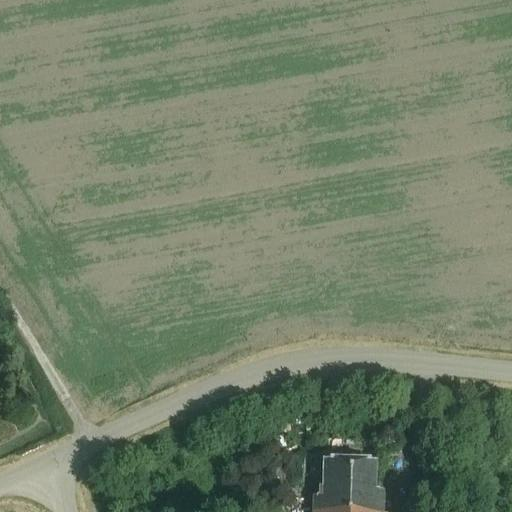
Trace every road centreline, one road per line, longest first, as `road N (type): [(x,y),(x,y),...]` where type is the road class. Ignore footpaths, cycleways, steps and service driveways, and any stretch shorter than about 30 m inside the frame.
road 1 (tertiary): [(40,469),(285,368),(353,359),(511,375)]
road 2 (unknown): [(72,455),(73,434),(0,317)]
